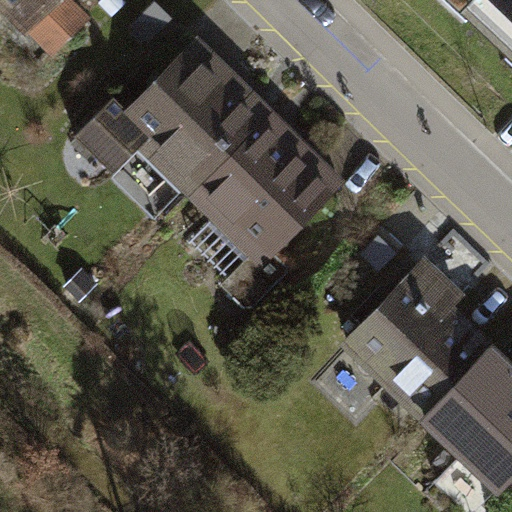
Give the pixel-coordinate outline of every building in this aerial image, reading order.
[(74,0),(0,0),(0,5),(32,37),(44,24),(67,46),(93,19),(74,0)] [(511,0),(458,0),(511,49),(511,0)] [(192,198),(278,114),(205,39),(119,123),(192,198)] [(287,256),(354,190),(278,114),(192,198),(219,225),(200,244),(239,284),(231,293),(258,320),(305,274),(287,256)] [(428,425),(498,351),(460,315),(475,300),(435,262),(350,351),(428,425)] [(511,364),(498,351),(428,425),(469,464),(446,487),(472,511),(493,511),(509,496),(511,499),(511,364)]
